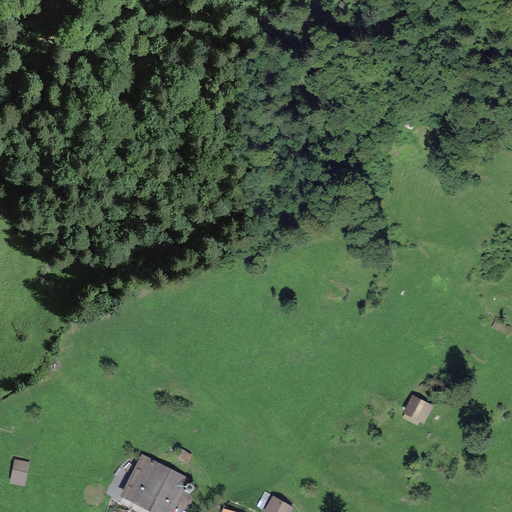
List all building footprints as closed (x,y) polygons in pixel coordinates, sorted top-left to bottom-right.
[(416,424),(419,418),(423,420),(430,407),(413,398),(403,417),(416,424)] [(182,450),(178,456),(186,462),(190,456),(182,450)] [(143,457),(124,495),(155,511),(156,511),(168,511),(186,479),(143,457)] [(17,462),(13,483),(23,485),(27,464),(17,462)] [(274,499),(266,511),(286,511),(289,508),(274,499)]
